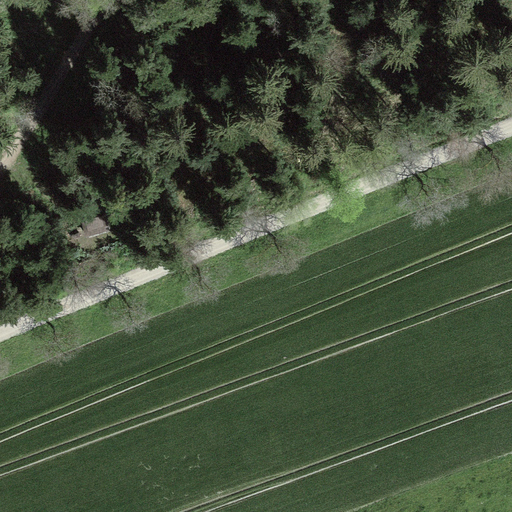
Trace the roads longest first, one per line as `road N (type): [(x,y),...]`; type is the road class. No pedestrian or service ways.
road 1 (track): [(511,123),(0,330)]
road 2 (track): [(105,0),(0,162)]
